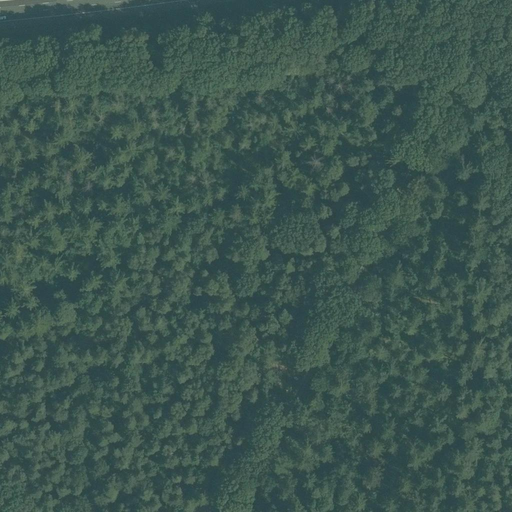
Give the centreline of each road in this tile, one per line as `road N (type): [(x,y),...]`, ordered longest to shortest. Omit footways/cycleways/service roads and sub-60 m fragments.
road 1 (track): [(473,31),(230,511)]
road 2 (track): [(0,65),(473,31)]
